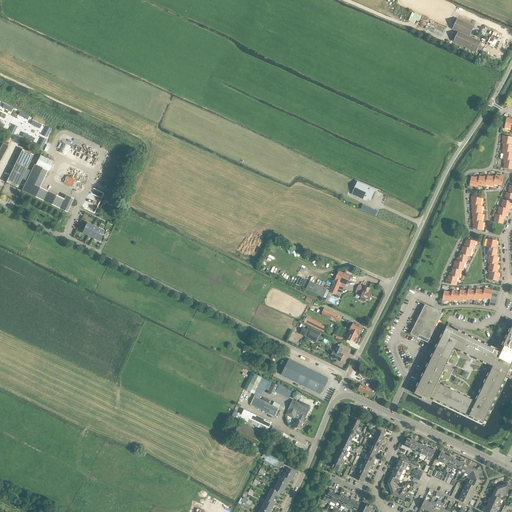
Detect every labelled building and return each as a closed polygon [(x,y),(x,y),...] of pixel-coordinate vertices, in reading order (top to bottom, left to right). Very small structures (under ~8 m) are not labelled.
[(476,52),(480,43),(469,37),(474,27),(457,19),(452,30),(458,32),(453,42),(476,52)] [(492,31),(486,45),(498,49),(502,41),(496,39),(498,33),(492,31)] [(4,104),(2,107),(11,112),(13,108),(4,104)] [(20,112),(19,115),(27,120),(29,116),(20,112)] [(32,122),(31,124),(40,129),(42,125),(33,121),(32,122)] [(14,125),(9,134),(13,136),(17,127),(14,125)] [(48,127),(43,136),(47,138),(51,129),(48,127)] [(24,133),(22,136),(23,137),(33,142),(35,139),(28,135),(26,134),(24,133)] [(511,146),(511,145),(511,141),(511,137),(503,136),(503,138),(502,144),(504,144),(511,146)] [(38,147),(37,149),(41,151),(42,149),(44,145),(46,141),(46,140),(43,138),(42,139),(40,143),(38,147)] [(3,143),(0,148),(0,161),(8,146),(8,145),(3,143)] [(511,146),(504,144),(503,146),(504,146),(503,152),(504,152),(511,154),(511,153),(511,152),(511,145),(511,146)] [(13,169),(6,182),(9,184),(10,185),(17,188),(33,155),(22,149),(16,162),(15,163),(14,167),(13,169)] [(511,154),(504,152),(503,154),(504,155),(503,160),(504,160),(511,161),(511,153),(511,154)] [(40,155),(36,165),(48,171),(49,171),(54,162),(40,155)] [(71,205),(74,199),(67,196),(65,200),(40,188),(48,171),(36,165),(35,164),(22,191),(66,212),(67,209),(69,209),(71,205)] [(501,176),(496,175),(495,176),(494,184),(502,186),(504,176),(501,175),(501,176)] [(72,186),(75,180),(67,176),(64,182),(72,186)] [(477,178),(472,176),(470,186),(478,187),(478,185),(479,177),(477,177),(477,178)] [(485,177),(480,176),(479,177),(478,185),(486,187),(486,185),(487,177),(485,176),(485,177)] [(488,176),(487,177),(486,185),(494,186),(494,184),(495,176),(493,176),(493,177),(488,176)] [(358,183),(353,194),(366,201),(368,198),(371,200),(375,191),(358,183)] [(480,206),(482,198),(472,196),(471,199),(472,199),(471,204),(472,204),(480,206)] [(511,204),(511,201),(505,200),(503,200),(501,207),(501,208),(509,209),(510,209),(511,204)] [(481,214),(482,206),(480,206),(472,204),(472,207),(473,207),(472,212),(473,212),(481,214)] [(508,212),(509,209),(501,208),(501,207),(499,207),(498,214),(498,215),(505,216),(507,217),(508,211),(508,212)] [(481,222),(483,214),(481,214),(473,212),(472,215),(473,215),(472,220),(474,221),(481,222)] [(505,219),(505,216),(498,215),(498,214),(496,214),(494,222),(503,224),(504,219),(505,219)] [(482,230),(483,222),(481,222),(474,221),(473,223),(474,223),(473,228),(482,230)] [(83,230),(83,231),(83,233),(85,234),(86,234),(88,235),(88,236),(93,226),(87,224),(87,225),(86,224),(86,225),(85,229),(84,228),(84,229),(85,229),(84,231),(83,230)] [(93,226),(88,236),(88,235),(93,238),(98,229),(93,226)] [(98,229),(93,238),(94,238),(96,239),(96,240),(97,239),(99,241),(100,239),(100,240),(100,239),(101,237),(102,237),(101,237),(103,233),(103,232),(98,229)] [(474,249),(475,241),(466,239),(465,244),(464,244),(464,247),(472,248),(474,249)] [(497,248),(497,246),(496,246),(497,241),(488,239),(487,247),(489,247),(497,248)] [(470,256),(472,248),(464,247),(463,246),(462,252),(461,251),(460,254),(468,255),(468,256),(470,256)] [(497,257),(498,254),(497,254),(498,249),(497,248),(489,247),(487,255),(489,255),(497,257)] [(467,263),(468,256),(468,255),(460,254),(459,254),(458,259),(457,259),(457,261),(465,263),(467,263)] [(498,265),(498,262),(497,262),(498,257),(497,257),(489,255),(488,263),(490,263),(498,265)] [(463,271),(465,263),(457,261),(455,261),(454,266),(453,268),(461,270),(463,271)] [(498,273),(499,270),(498,270),(499,265),(498,265),(490,263),(488,271),(490,271),(498,273)] [(459,278),(461,270),(453,268),(452,268),(451,273),(450,273),(450,276),(457,277),(459,278)] [(346,286),(350,276),(339,271),(330,293),(336,296),(341,284),(346,286)] [(499,281),(499,278),(498,278),(500,273),(498,273),(490,271),(489,279),(499,281)] [(456,285),(457,277),(450,276),(448,275),(447,280),(446,280),(446,283),(456,285)] [(307,280),(302,278),(301,280),(298,279),(296,284),(299,285),(298,286),(303,288),(307,280)] [(325,297),(326,295),(325,294),(327,289),(310,281),(306,289),(324,297),(325,297)] [(365,288),(359,286),(355,293),(361,296),(360,299),(364,301),(365,298),(370,300),(372,294),(368,293),(370,289),(365,287),(365,288)] [(491,299),(492,290),(485,288),(484,291),(483,298),(485,299),(486,298),(491,299)] [(475,300),(475,299),(476,291),(469,289),(468,291),(467,299),(469,300),(469,299),(475,300)] [(483,300),(483,298),(484,291),(477,289),(476,291),(475,299),(477,299),(483,300)] [(459,301),(459,300),(460,292),(452,290),(452,292),(451,300),(453,301),(453,300),(459,301)] [(467,301),(467,299),(468,291),(461,290),(460,292),(459,300),(461,300),(467,301)] [(495,306),(498,291),(492,290),(491,299),(489,305),(495,306)] [(450,302),(451,300),(452,292),(444,291),(442,301),(445,301),(450,302)] [(428,343),(430,339),(442,314),(430,308),(425,305),(410,334),(418,338),(428,343)] [(325,308),(322,313),(337,320),(340,315),(325,308)] [(304,322),(304,323),(324,332),(326,327),(307,317),(304,322)] [(350,331),(346,339),(355,343),(355,342),(356,341),(357,340),(357,339),(359,335),(360,334),(361,333),(360,332),(362,328),(353,323),(350,331)] [(422,365),(421,366),(417,375),(422,377),(414,393),(414,394),(421,397),(429,401),(430,397),(483,423),(507,374),(511,377),(511,375),(511,325),(510,325),(502,341),(500,345),(503,346),(501,349),(503,350),(501,352),(462,333),(462,331),(454,327),(453,329),(447,326),(444,331),(443,331),(439,338),(441,338),(433,354),(428,352),(427,356),(426,357),(425,358),(424,361),(423,362),(425,363),(424,365),(422,365)] [(321,332),(309,326),(307,329),(303,327),(300,334),(316,342),(321,332)] [(341,352),(343,348),(337,346),(335,351),(331,349),(328,355),(331,357),(331,358),(331,359),(333,360),(334,360),(335,359),(340,361),(343,355),(340,353),(341,351),(341,352)] [(277,357),(272,354),(269,360),(274,362),(277,357)] [(289,359),(281,375),(320,394),(321,392),(323,393),(329,381),(327,380),(328,378),(289,359)] [(278,386),(273,383),(262,378),(262,377),(255,374),(247,390),(254,394),(253,396),(254,397),(250,404),(275,416),(276,415),(278,416),(280,411),(278,410),(281,405),(274,402),(272,406),(269,404),(270,401),(264,398),(262,401),(259,399),(265,388),(269,390),(268,393),(274,396),(275,392),(289,398),(293,391),(279,384),(278,386)] [(361,384),(358,389),(373,396),(376,390),(378,387),(377,385),(374,384),(372,388),(371,389),(361,384)] [(293,398),(297,400),(301,398),(301,393),(297,391),(293,394),(293,398)] [(287,412),(286,414),(287,415),(295,419),(298,420),(296,423),(294,422),(293,422),(292,425),(292,426),(294,427),(299,430),(303,422),(302,422),(305,417),(306,418),(310,409),(309,408),(310,406),(309,405),(306,404),(305,404),(304,406),(293,400),(287,412)] [(267,432),(272,422),(244,409),(242,414),(240,418),(241,419),(256,425),(255,427),(267,432)] [(235,411),(231,418),(239,422),(241,419),(240,418),(242,414),(235,411)] [(362,418),(356,416),(354,418),(353,418),(352,420),(359,424),(362,418)] [(357,429),(359,424),(352,420),(349,425),(357,429)] [(256,449),(259,444),(261,440),(263,435),(240,423),(233,436),(256,449)] [(354,434),(357,429),(349,425),(347,431),(354,434)] [(385,439),(385,437),(384,436),(385,433),(384,432),(385,429),(379,426),(375,434),(385,439)] [(352,439),(354,434),(347,431),(344,436),(352,439)] [(291,444),(294,439),(285,434),(282,439),(286,441),(291,444)] [(384,440),(385,439),(375,434),(372,439),(375,440),(381,443),(382,440),(384,440)] [(349,444),(352,439),(344,436),(342,441),(349,444)] [(411,440),(408,438),(406,442),(403,441),(402,445),(410,448),(414,440),(412,439),(411,440)] [(380,449),(383,443),(381,443),(375,440),(373,445),(380,449)] [(415,451),(419,443),(416,442),(416,441),(414,440),(410,448),(415,451)] [(347,450),(349,444),(342,441),(339,446),(347,450)] [(422,445),(419,443),(415,451),(420,453),(424,445),(422,444),(422,445)] [(378,453),(380,449),(373,445),(370,450),(378,453)] [(425,458),(426,456),(430,448),(426,447),(427,446),(424,445),(420,453),(419,455),(425,458)] [(346,456),(348,452),(346,451),(347,450),(339,446),(337,451),(344,455),(346,456)] [(433,450),(430,448),(426,456),(431,459),(435,450),(433,449),(433,450)] [(375,458),(378,453),(370,450),(368,455),(375,458)] [(344,461),(346,456),(344,455),(337,451),(334,457),(337,458),(344,461)] [(442,463),(446,455),(443,454),(444,453),(441,452),(438,457),(436,456),(434,461),(438,463),(439,461),(442,463)] [(271,458),(264,454),(262,457),(265,458),(264,460),(267,462),(276,467),(277,465),(281,467),(281,466),(284,468),(284,466),(282,465),(282,463),(279,462),(271,457),(271,458)] [(406,463),(408,457),(403,454),(400,460),(406,463)] [(373,463),(375,458),(368,455),(366,460),(373,463)] [(449,457),(446,455),(442,463),(448,466),(452,457),(450,456),(449,457)] [(454,468),(457,461),(454,459),(454,458),(452,457),(448,466),(454,468)] [(337,458),(335,461),(333,460),(332,462),(342,466),(344,461),(337,458)] [(406,469),(408,464),(406,463),(400,460),(398,459),(397,461),(398,462),(396,465),(404,469),(406,469)] [(371,468),(373,463),(366,460),(363,464),(371,468)] [(460,462),(457,461),(454,468),(459,471),(463,462),(461,461),(460,462)] [(339,471),(342,466),(332,462),(332,463),(333,464),(332,467),(333,468),(333,469),(333,470),(334,470),(334,471),(335,471),(335,470),(336,470),(339,471)] [(464,473),(468,465),(465,464),(465,463),(463,462),(459,471),(458,473),(460,475),(462,472),(464,473)] [(368,473),(371,468),(363,464),(361,469),(368,473)] [(404,469),(396,465),(395,468),(394,468),(393,470),(401,474),(404,469)] [(467,474),(475,469),(468,465),(464,473),(467,474)] [(294,477),(297,472),(289,468),(286,473),(294,477)] [(366,478),(368,473),(361,469),(358,474),(366,478)] [(470,481),(479,480),(475,469),(467,474),(466,476),(468,480),(470,481)] [(399,479),(401,474),(393,470),(392,472),(393,473),(391,476),(399,479)] [(292,481),(294,477),(286,473),(284,477),(290,480),(292,481)] [(364,483),(366,478),(358,474),(356,479),(364,483)] [(287,485),(290,480),(284,477),(281,476),(279,480),(287,485)] [(285,489),(287,485),(279,480),(277,484),(285,489)] [(392,494),(399,489),(400,487),(399,483),(397,482),(388,483),(392,494)] [(473,496),(475,491),(474,490),(475,487),(468,484),(467,483),(459,500),(467,504),(469,501),(470,502),(471,499),(470,498),(472,495),(473,496)] [(283,494),(285,489),(277,484),(274,489),(280,493),(283,494)] [(503,496),(507,495),(508,493),(507,484),(495,488),(501,496),(503,496)] [(278,498),(280,493),(274,489),(272,488),(269,493),(278,498)] [(500,499),(501,496),(495,488),(492,495),(500,499)] [(399,498),(402,490),(399,489),(392,494),(399,498)] [(404,501),(408,492),(403,490),(402,490),(399,498),(402,499),(402,500),(404,501)] [(329,492),(327,491),(322,500),(329,504),(334,494),(329,491),(329,492)] [(410,503),(414,495),(408,492),(404,501),(406,502),(407,501),(410,503)] [(334,506),(336,504),(337,502),(339,496),(334,494),(329,504),(334,506)] [(341,504),(345,496),(340,494),(339,496),(337,502),(341,504)] [(275,504),(277,499),(268,495),(266,500),(275,504)] [(501,499),(500,499),(492,495),(491,498),(489,498),(488,500),(498,505),(501,499)] [(346,506),(350,498),(345,496),(341,504),(346,506)] [(350,510),(351,508),(355,501),(350,498),(346,506),(345,508),(350,510)] [(272,509),(275,504),(266,500),(264,504),(272,509)] [(373,511),(376,508),(372,506),(373,504),(363,500),(362,502),(367,504),(363,511),(373,511)] [(426,510),(430,503),(424,500),(420,509),(422,510),(423,509),(426,510)] [(496,510),(498,505),(488,500),(487,502),(488,503),(487,506),(496,510)] [(356,511),(360,503),(355,501),(351,508),(356,511)] [(432,511),(435,505),(430,503),(426,510),(429,511),(432,511)] [(438,511),(441,508),(442,506),(436,503),(435,505),(432,511),(438,511)]
